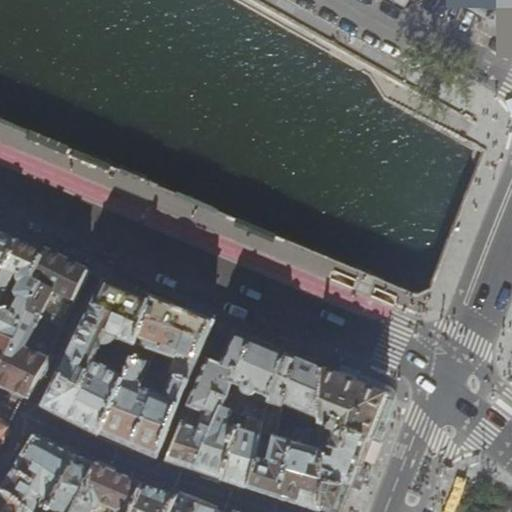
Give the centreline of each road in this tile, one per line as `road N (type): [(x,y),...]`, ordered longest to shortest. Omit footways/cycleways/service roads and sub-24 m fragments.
road 1 (primary): [(444,376),(388,340),(119,228)]
road 2 (residential): [(28,417),(155,474),(267,511)]
road 3 (residential): [(28,417),(119,228)]
road 4 (secondary): [(511,218),(444,376)]
road 5 (residential): [(377,0),(511,72)]
road 6 (secondary): [(444,376),(388,511)]
road 7 (primary): [(119,228),(0,178)]
